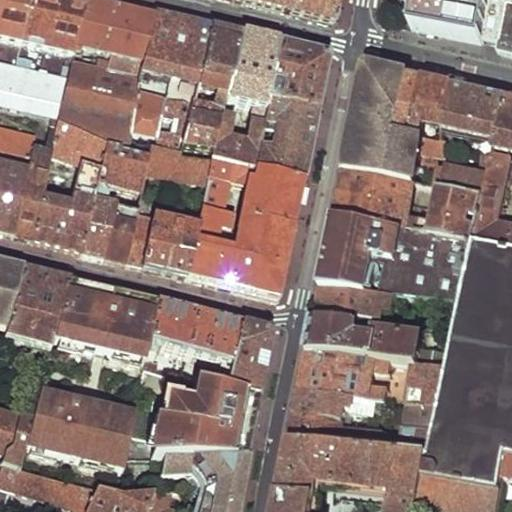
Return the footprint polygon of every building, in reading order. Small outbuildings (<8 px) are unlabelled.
[(0,0),(0,42),(18,47),(27,0),(0,0)] [(27,0),(18,47),(71,60),(84,4),(69,0),(27,0)] [(242,0),(241,8),(327,29),(334,27),(337,0),(242,0)] [(511,0),(414,0),(409,29),(500,47),(498,56),(511,59),(511,0)] [(84,4),(71,60),(69,68),(66,81),(56,125),(96,143),(97,139),(127,145),(128,136),(135,98),(139,82),(153,20),(120,12),(84,4)] [(153,20),(139,82),(166,88),(163,103),(135,98),(128,136),(153,141),(152,150),(176,156),(188,107),(190,100),(207,31),(182,25),(154,18),(153,20)] [(207,31),(190,100),(196,101),(199,95),(209,96),(224,99),(237,38),(225,35),(207,31)] [(224,99),(221,114),(210,164),(228,168),(241,171),(252,173),(257,149),(259,139),(266,105),(279,47),(259,43),(237,38),(224,99)] [(279,47),(266,105),(316,115),(321,93),(326,65),(325,59),(279,47)] [(0,66),(14,69),(15,65),(0,61),(0,66)] [(0,159),(27,166),(11,241),(28,246),(39,201),(48,158),(30,153),(32,142),(0,133),(0,104),(52,117),(51,123),(56,125),(66,81),(27,72),(20,71),(14,69),(0,66),(0,159)] [(27,72),(66,81),(69,68),(64,67),(62,74),(29,68),(27,72)] [(350,151),(345,175),(416,190),(423,154),(440,157),(442,148),(438,147),(422,144),(413,142),(398,139),(408,79),(389,74),(367,69),(360,101),(350,151)] [(408,79),(398,139),(413,142),(423,82),(416,81),(408,79)] [(423,82),(413,142),(422,144),(426,127),(440,130),(438,147),(442,148),(444,137),(453,89),(443,87),(423,82)] [(453,89),(444,137),(485,146),(483,156),(494,158),(496,153),(507,102),(484,96),(453,89)] [(209,96),(206,111),(221,114),(224,99),(209,96)] [(511,102),(507,102),(496,153),(511,156),(511,102)] [(266,105),(259,139),(271,141),(268,152),(257,149),(252,173),(302,185),(309,149),(316,115),(266,105)] [(188,107),(176,156),(176,162),(209,168),(210,164),(221,114),(206,111),(188,107)] [(39,201),(28,246),(56,253),(79,258),(102,150),(103,146),(96,143),(56,125),(48,158),(75,165),(65,208),(39,201)] [(146,161),(142,178),(204,189),(209,168),(176,162),(176,156),(152,150),(148,149),(146,161)] [(102,150),(79,258),(97,263),(123,269),(133,219),(142,178),(146,161),(120,156),(120,153),(102,150)] [(437,175),(434,194),(441,195),(485,204),(494,161),(494,158),(483,156),(479,175),(447,170),(446,177),(437,175)] [(0,238),(11,241),(27,166),(0,159),(0,238)] [(478,237),(476,247),(511,253),(511,228),(502,226),(506,206),(511,206),(511,203),(511,195),(509,194),(511,176),(511,164),(494,161),(485,204),(480,224),(478,237)] [(251,190),(236,256),(224,253),(230,220),(219,217),(226,183),(228,168),(210,164),(209,168),(204,189),(199,218),(184,284),(260,302),(272,304),(278,303),(297,209),(302,185),(252,173),(241,171),(238,186),(251,190)] [(228,168),(226,183),(238,186),(241,171),(228,168)] [(341,196),(336,220),(408,234),(416,190),(345,175),(341,196)] [(441,195),(435,230),(415,227),(413,235),(476,247),(478,237),(471,236),(473,223),(480,224),(485,204),(441,195)] [(133,219),(123,269),(137,272),(164,279),(184,284),(199,218),(192,216),(188,230),(133,219)] [(329,256),(321,293),(395,303),(403,304),(462,311),(476,247),(413,235),(408,234),(336,220),(329,256)] [(462,311),(448,373),(439,414),(438,424),(434,438),(429,465),(418,511),(420,511),(497,511),(502,483),(506,459),(511,459),(511,253),(476,247),(462,311)] [(0,270),(0,318),(8,320),(20,275),(0,270)] [(20,275),(8,320),(1,345),(49,356),(51,349),(67,287),(46,282),(20,275)] [(132,302),(67,287),(51,349),(142,369),(154,307),(132,302)] [(318,307),(315,322),(351,326),(351,322),(382,326),(384,317),(392,318),(395,303),(321,293),(318,307)] [(142,369),(141,373),(151,375),(153,366),(149,365),(152,353),(228,372),(239,327),(215,322),(154,307),(142,369)] [(312,337),(309,357),(391,366),(414,369),(420,370),(424,340),(409,338),(376,333),(374,341),(360,339),(361,328),(351,326),(315,322),(312,337)] [(239,327),(228,372),(224,392),(223,394),(261,403),(266,371),(272,339),(269,335),(239,327)] [(302,375),(298,395),(378,406),(386,407),(387,395),(375,393),(376,381),(389,382),(391,366),(309,357),(306,356),(302,375)] [(414,369),(407,410),(431,413),(439,414),(448,373),(420,370),(414,369)] [(0,460),(0,461),(0,462),(0,470),(17,475),(23,455),(30,426),(0,418),(0,385),(1,383),(0,382),(0,460)] [(224,392),(184,382),(184,406),(159,406),(159,424),(152,424),(152,463),(161,463),(246,465),(253,434),(261,403),(223,394),(224,392)] [(296,407),(294,419),(345,426),(346,417),(355,418),(354,421),(376,424),(378,406),(298,395),(296,407)] [(120,477),(131,422),(37,401),(30,426),(23,455),(120,477)] [(431,413),(429,423),(438,424),(439,414),(431,413)] [(291,433),(289,447),(380,458),(383,443),(344,437),(345,426),(294,419),(291,433)] [(429,423),(426,437),(434,438),(438,424),(429,423)] [(404,445),(402,461),(429,465),(434,438),(426,437),(405,434),(404,445)] [(383,443),(380,458),(402,461),(404,445),(383,443)] [(285,470),(279,500),(276,511),(418,511),(429,465),(402,461),(380,458),(289,447),(285,470)] [(511,459),(506,459),(502,483),(511,484),(511,459)] [(232,511),(246,465),(161,463),(159,482),(181,481),(187,482),(195,496),(190,511),(232,511)] [(0,470),(0,502),(3,495),(56,511),(86,511),(96,495),(17,475),(0,470)] [(96,495),(86,511),(144,511),(151,498),(116,500),(96,495)] [(151,498),(144,511),(164,511),(170,497),(153,498),(151,498)]
